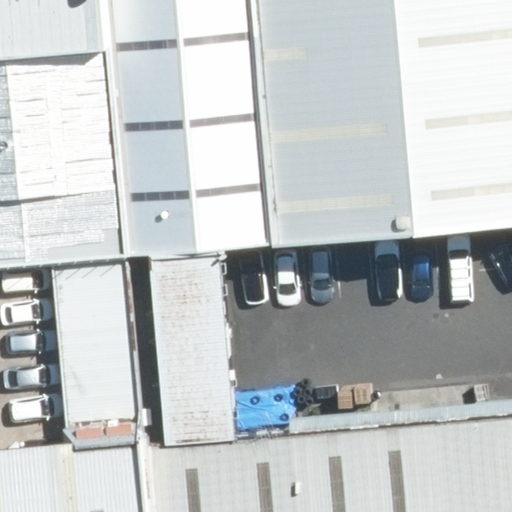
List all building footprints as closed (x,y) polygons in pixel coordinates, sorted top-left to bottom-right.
[(0,0),(0,258),(133,247),(109,0),(0,0)] [(109,0),(133,247),(276,236),(254,0),(109,0)] [(511,0),(254,0),(276,236),(511,215),(511,0)] [(511,511),(511,398),(149,433),(156,511),(511,511)] [(0,511),(156,511),(149,433),(0,445),(0,511)]
